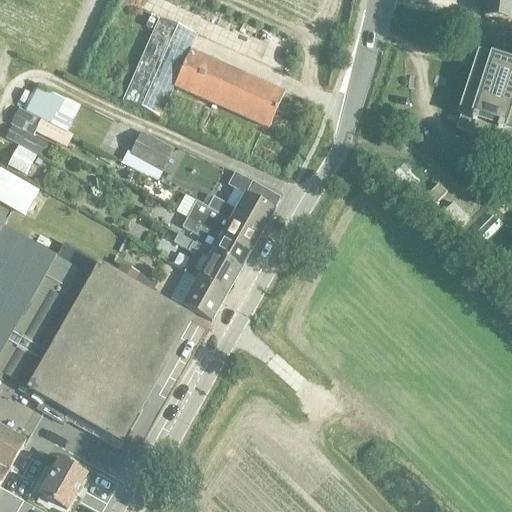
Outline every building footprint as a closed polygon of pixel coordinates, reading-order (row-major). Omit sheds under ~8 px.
[(511,0),(485,0),(483,17),(505,21),(509,21),(510,18),(511,18),(511,0)] [(267,131),(283,93),(284,92),(189,50),(196,35),(158,19),(121,102),(159,119),(173,89),(267,131)] [(462,116),(457,130),(472,135),(477,118),(504,127),(504,128),(503,129),(511,132),(511,66),(478,55),(459,115),(462,116)] [(36,87),(22,112),(49,125),(63,101),(36,87)] [(19,110),(11,126),(33,138),(35,133),(66,149),(72,137),(66,134),(49,125),(22,112),(19,110)] [(472,135),(472,136),(498,145),(503,129),(504,128),(504,127),(477,118),(472,135)] [(12,127),(5,139),(39,158),(46,146),(12,127)] [(141,135),(130,156),(161,171),(171,151),(141,135)] [(36,156),(18,147),(7,167),(25,176),(36,156)] [(38,192),(0,170),(0,203),(23,217),(38,192)] [(213,198),(206,210),(240,229),(258,238),(274,212),(248,198),(255,185),(234,174),(227,186),(243,196),(234,211),(213,198)] [(427,196),(435,205),(447,193),(439,185),(427,196)] [(195,203),(191,212),(185,221),(249,255),(258,238),(240,229),(206,210),(195,203)] [(443,214),(459,230),(469,220),(453,204),(443,214)] [(0,382),(67,265),(2,227),(4,223),(0,221),(0,382)] [(249,255),(185,221),(181,228),(199,239),(195,245),(195,246),(240,270),(249,255)] [(226,296),(240,270),(195,246),(195,245),(178,235),(173,244),(194,255),(183,274),(196,281),(196,280),(226,296)] [(141,275),(121,264),(114,276),(133,287),(141,275)] [(122,446),(193,321),(133,287),(114,276),(98,267),(27,391),(32,394),(29,399),(39,405),(36,410),(62,425),(69,415),(122,446)] [(182,307),(211,323),(226,296),(196,280),(196,281),(182,307)] [(0,484),(25,441),(0,427),(0,484)] [(85,476),(59,461),(40,496),(66,511),(85,476)]
